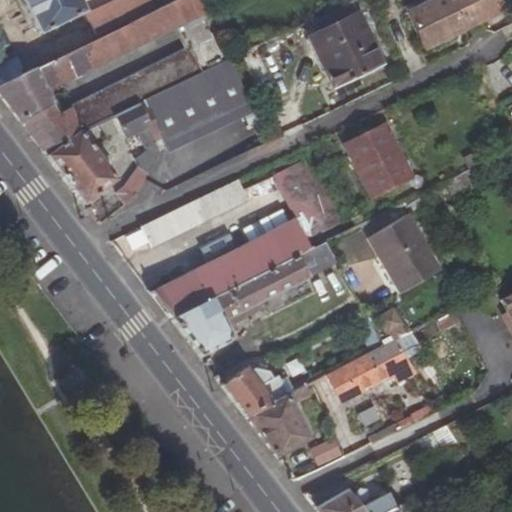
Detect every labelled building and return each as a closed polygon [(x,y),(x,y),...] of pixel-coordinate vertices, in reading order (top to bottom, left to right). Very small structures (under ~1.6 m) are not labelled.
[(142,101),(226,61),(199,13),(207,9),(202,0),(175,0),(27,72),(0,85),(0,95),(19,121),(42,151),(79,132),(113,115),(142,101)] [(84,11),(78,0),(22,0),(39,33),(84,11)] [(155,9),(150,0),(116,0),(85,14),(96,38),(155,9)] [(423,49),(463,29),(449,0),(435,0),(406,14),(423,49)] [(499,0),(449,0),(463,29),(504,9),(499,0)] [(357,15),(317,34),(334,67),(342,85),(382,65),(357,15)] [(326,71),(334,67),(317,34),(306,39),(322,73),(326,71)] [(226,61),(142,101),(163,144),(165,147),(250,106),(229,60),(226,61)] [(0,71),(0,85),(27,72),(20,63),(0,71)] [(124,205),(135,197),(163,144),(142,101),(113,115),(123,137),(135,131),(146,152),(134,161),(138,167),(122,190),(116,194),(124,205)] [(370,198),(410,177),(384,125),(344,146),(370,198)] [(116,180),(79,132),(42,151),(54,166),(57,170),(83,205),(116,180)] [(475,155),(479,164),(484,161),(480,152),(475,155)] [(464,158),(469,168),(479,164),(475,155),(473,153),(464,158)] [(479,164),(469,168),(443,182),(451,196),(492,175),(484,161),(479,164)] [(293,218),(150,293),(171,319),(309,248),(304,241),(339,224),(308,166),(300,163),(273,177),(293,218)] [(247,201),(237,179),(139,227),(150,248),(247,201)] [(388,277),(398,295),(439,271),(405,215),(365,239),(388,277)] [(323,241),(309,248),(171,319),(184,336),(200,356),(228,341),(230,332),(223,319),(258,301),(333,263),(335,261),(323,241)] [(508,320),(503,322),(511,340),(511,294),(499,300),(505,313),(508,320)] [(262,307),(258,301),(223,319),(230,332),(236,329),(233,323),(262,307)] [(377,323),(387,337),(402,326),(393,313),(377,323)] [(505,313),(500,315),(503,322),(508,320),(505,313)] [(414,373),(393,340),(384,344),(325,375),(340,403),(393,374),(398,383),(414,373)] [(223,386),(245,416),(287,394),(278,376),(272,379),(268,372),(254,368),(248,373),(244,367),(222,385),(223,386)] [(311,394),(306,384),(287,394),(245,416),(275,458),(309,439),(293,405),(311,394)] [(455,441),(446,425),(417,440),(426,457),(455,441)] [(317,469),(341,456),(332,438),(307,451),(317,469)] [(420,486),(424,495),(458,478),(453,469),(420,486)] [(316,509),(318,511),(392,511),(397,509),(388,493),(359,508),(347,492),(316,509)] [(492,511),(484,496),(458,508),(455,511),(492,511)]
